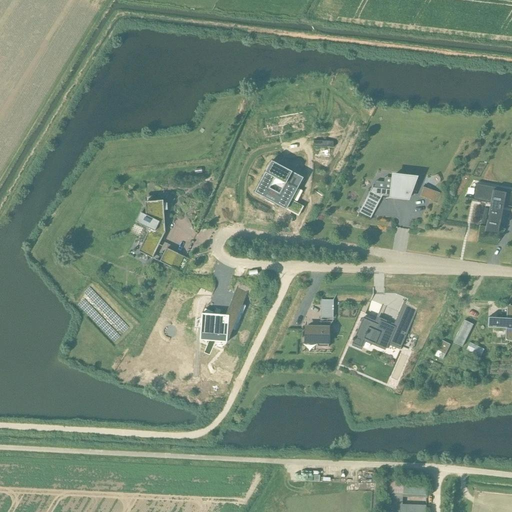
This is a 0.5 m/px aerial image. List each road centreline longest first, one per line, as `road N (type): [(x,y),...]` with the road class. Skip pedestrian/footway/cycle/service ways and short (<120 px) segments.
road 1 (track): [(0,426),(205,432),(236,390),(293,266)]
road 2 (residential): [(293,266),(222,260),(214,242),(227,230),(422,264)]
road 3 (unclassified): [(274,460),(511,476)]
road 4 (residential): [(293,266),(422,264)]
